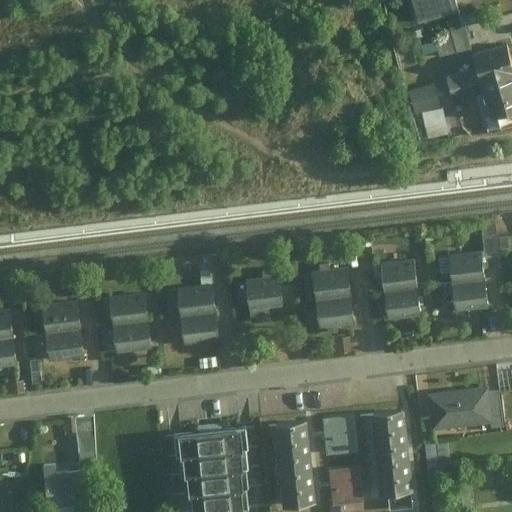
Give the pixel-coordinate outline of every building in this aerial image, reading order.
[(404,0),(412,30),(456,18),(450,0),(404,0)] [(470,23),(456,26),(460,43),(473,40),(470,23)] [(511,115),(511,67),(507,50),(481,57),(483,64),(443,75),(449,96),(477,88),(487,123),(511,115)] [(433,85),(406,93),(413,116),(420,114),(440,108),(433,85)] [(444,124),(440,108),(420,114),(424,129),(444,124)] [(500,219),(484,222),(489,248),(504,246),(500,219)] [(493,248),(493,256),(503,255),(502,247),(493,248)] [(357,258),(368,257),(368,249),(357,250),(357,258)] [(450,260),(453,286),(486,282),(483,256),(450,260)] [(380,269),(383,295),(416,291),(413,265),(380,269)] [(313,277),(315,303),(349,300),(346,274),(313,277)] [(283,303),(280,277),(246,280),(249,307),(268,305),(283,303)] [(24,295),(21,278),(3,281),(6,298),(24,295)] [(486,282),(453,286),(456,312),(489,308),(486,282)] [(176,290),(179,314),(214,310),(211,286),(176,290)] [(416,291),(383,295),(386,321),(420,317),(416,291)] [(110,301),(113,325),(148,320),(145,296),(110,301)] [(349,300),(315,303),(318,329),(350,326),(352,326),(349,300)] [(268,305),(249,307),(250,320),(269,319),(268,305)] [(214,310),(179,314),(182,338),(217,334),(214,310)] [(40,318),(42,343),(78,339),(75,315),(40,318)] [(148,320),(113,325),(116,349),(152,344),(148,320)] [(78,339),(42,343),(45,367),(75,363),(80,363),(78,339)] [(7,343),(0,344),(0,368),(10,367),(7,343)] [(210,367),(194,369),(195,380),(211,378),(210,367)] [(141,377),(142,386),(154,385),(153,375),(141,377)] [(484,390),(430,396),(434,428),(487,423),(485,396),(484,390)] [(5,402),(15,400),(13,392),(3,393),(5,402)] [(485,396),(487,423),(501,421),(498,395),(485,396)] [(410,493),(408,478),(407,462),(405,447),(404,431),(402,415),(367,419),(369,434),(370,450),(372,466),(373,481),(375,497),(385,496),(407,494),(410,493)] [(91,445),(90,427),(70,428),(71,447),(89,446),(91,445)] [(354,459),(351,427),(324,429),(325,444),(327,461),(354,459)] [(308,472),(307,464),(307,457),(306,449),(305,441),(305,434),(270,437),(272,452),(273,467),(274,482),(275,498),(276,511),(286,511),(311,510),(310,502),(310,495),(309,487),(309,480),(308,472)] [(174,485),(176,484),(178,504),(180,504),(180,511),(237,511),(236,497),(239,497),(237,478),(240,477),(238,458),(240,458),(238,439),(167,447),(169,466),(172,466),(174,485)] [(89,446),(71,447),(72,476),(91,475),(89,446)] [(511,455),(497,458),(499,471),(511,469),(511,455)] [(51,485),(50,475),(36,476),(38,511),(81,511),(81,500),(66,501),(65,484),(51,485)] [(358,509),(356,477),(329,479),(330,495),(332,511),(358,509)] [(466,490),(464,478),(438,483),(439,494),(466,490)] [(407,494),(385,496),(386,511),(409,510),(407,494)] [(463,511),(462,500),(443,502),(444,511),(463,511)]
